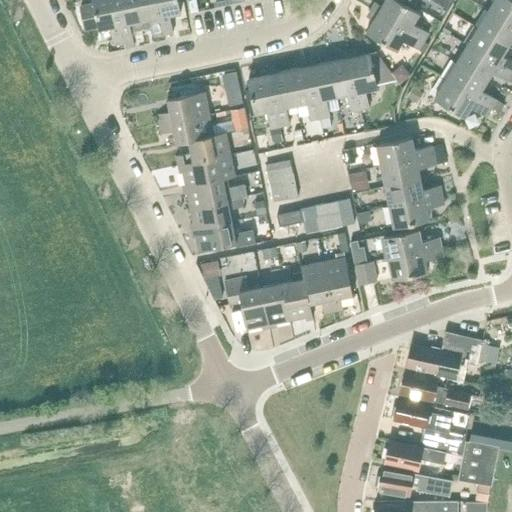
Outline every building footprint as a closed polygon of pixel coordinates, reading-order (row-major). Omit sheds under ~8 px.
[(115,46),(124,45),(115,0),(94,0),(96,5),(82,7),(87,31),(100,28),(101,31),(112,29),(115,46)] [(131,33),(143,30),(136,0),(115,0),(124,45),(133,43),(131,33)] [(157,0),(136,0),(143,30),(153,28),(155,38),(164,36),(157,0)] [(157,0),(164,36),(165,36),(174,34),(170,16),(182,14),(179,0),(157,0)] [(373,11),(424,43),(429,36),(413,26),(420,16),(393,0),(387,0),(383,8),(377,4),(373,11)] [(511,0),(497,0),(490,11),(511,25),(511,0)] [(420,50),(424,43),(373,11),(369,18),(374,21),(367,31),(398,51),(404,41),(420,50)] [(511,25),(490,11),(479,29),(511,48),(511,45),(511,25)] [(511,61),(505,57),(511,48),(479,29),(469,46),(511,72),(511,61)] [(509,83),(511,78),(511,72),(469,46),(457,64),(489,82),(494,73),(509,83)] [(350,52),(349,52),(361,111),(371,109),(367,91),(378,89),(378,87),(396,83),(375,53),(358,56),(357,50),(350,52)] [(351,113),(361,111),(349,52),(340,54),(342,60),(330,63),(337,97),(348,95),(351,113)] [(337,97),(330,63),(319,65),(317,59),(309,60),(321,119),(330,117),(331,117),(327,99),(337,97)] [(311,121),(321,119),(309,60),(302,62),(303,68),(290,70),(297,105),(308,103),(311,121)] [(483,92),(489,82),(457,64),(447,81),(493,110),(494,108),(501,113),(506,105),(499,100),(498,102),(483,92)] [(297,105),(290,70),(278,73),(277,67),(269,68),(282,127),(291,125),(288,107),(297,105)] [(409,77),(402,67),(393,74),(400,84),(409,77)] [(281,127),(282,127),(269,68),(261,70),(262,76),(250,79),(257,113),(268,111),(272,129),(281,127)] [(488,118),(493,110),(447,81),(435,99),(466,119),(473,108),(488,118)] [(424,93),(415,87),(409,97),(418,103),(424,93)] [(241,91),(231,93),(234,105),(244,103),(241,91)] [(161,125),(211,115),(207,93),(170,101),(172,113),(159,115),(161,125)] [(243,108),(231,110),(234,127),(246,124),(243,108)] [(215,137),(215,135),(211,116),(211,115),(161,125),(163,135),(175,133),(178,146),(189,143),(215,137)] [(330,117),(321,119),(323,128),(332,127),(330,117)] [(272,129),(270,130),(273,142),(284,140),(281,127),(272,129)] [(301,130),(295,131),(297,141),(303,140),(301,130)] [(232,156),(228,134),(228,133),(215,135),(215,137),(189,143),(192,154),(177,157),(179,166),(232,156)] [(382,166),(435,155),(433,145),(415,149),(413,139),(378,146),(382,166)] [(443,143),(433,145),(435,155),(445,153),(443,143)] [(343,150),(347,166),(355,164),(352,148),(343,150)] [(445,153),(435,155),(435,156),(437,165),(447,163),(445,153)] [(437,165),(435,156),(435,155),(382,166),(386,186),(421,179),(419,169),(437,165)] [(223,181),(223,180),(221,174),(235,171),(232,156),(179,166),(180,172),(183,172),(186,186),(186,188),(223,181)] [(270,177),(294,172),(292,160),(268,164),(270,177)] [(371,189),(367,171),(350,174),(354,192),(371,189)] [(272,189),(297,185),(294,172),(270,177),(272,189)] [(231,187),(229,179),(229,178),(223,180),(223,181),(186,188),(186,186),(183,187),(184,194),(188,193),(191,210),(242,199),(242,198),(249,197),(246,185),(231,187)] [(424,190),(422,179),(421,179),(386,186),(390,206),(443,195),(441,186),(424,190)] [(275,201),(299,197),(297,185),(272,189),(275,201)] [(445,205),(443,196),(443,195),(390,206),(395,228),(430,220),(428,208),(445,205)] [(233,223),(233,222),(231,209),(243,207),(242,199),(191,210),(194,224),(191,224),(192,232),(233,223)] [(343,225),(355,223),(351,199),(338,202),(343,225)] [(266,213),(264,202),(256,203),(259,215),(266,213)] [(330,228),(343,225),(338,202),(325,204),(330,228)] [(318,230),(330,228),(325,204),(313,206),(318,230)] [(307,232),(318,230),(313,206),(303,208),(307,232)] [(280,226),(303,221),(301,211),(278,215),(280,226)] [(254,230),(236,233),(233,223),(192,232),(194,239),(197,238),(200,252),(237,245),(237,247),(256,243),(254,230)] [(390,259),(443,248),(441,238),(423,242),(421,231),(386,238),(390,259)] [(347,258),(345,253),(350,252),(345,233),(338,235),(342,253),(336,254),(338,260),(324,263),(335,312),(345,310),(343,298),(355,296),(347,258)] [(358,240),(351,242),(356,264),(368,261),(365,247),(359,248),(358,240)] [(306,241),(297,242),(299,251),(308,250),(306,241)] [(276,247),(264,250),(266,258),(278,255),(276,247)] [(443,248),(390,259),(394,280),(429,273),(427,262),(445,258),(443,248)] [(256,265),(253,251),(239,254),(242,268),(256,265)] [(205,277),(216,275),(214,261),(203,264),(205,277)] [(374,262),(356,266),(360,285),(378,281),(374,262)] [(326,314),(335,312),(324,263),(302,267),(305,280),(310,306),(313,305),(324,303),(326,314)] [(310,306),(305,280),(294,282),(291,269),(281,271),(292,321),(307,318),(308,321),(316,320),(313,305),(310,306)] [(278,324),(292,321),(281,271),(273,273),(275,285),(262,288),(271,329),(279,328),(278,324)] [(271,329),(262,288),(251,290),(248,278),(226,282),(231,311),(243,308),(248,331),(263,328),(265,330),(271,329)] [(502,312),(488,316),(492,329),(506,325),(502,312)] [(413,344),(408,366),(437,373),(456,378),(460,361),(478,366),(483,342),(447,333),(442,351),(440,350),(441,348),(433,346),(432,348),(413,344)] [(449,389),(436,386),(438,378),(406,371),(401,393),(432,401),(445,404),(468,410),(472,393),(449,388),(449,389)] [(511,397),(497,400),(499,414),(511,411),(511,397)] [(453,417),(429,412),(430,405),(400,399),(395,420),(425,427),(421,446),(462,455),(466,436),(449,433),(453,417)] [(511,447),(511,414),(495,416),(494,424),(474,420),(470,442),(467,441),(459,479),(492,486),(500,448),(511,451),(511,447)] [(421,462),(443,467),(447,454),(391,440),(386,462),(418,470),(421,462)] [(411,485),(417,486),(417,491),(451,496),(454,480),(432,476),(414,473),(414,474),(383,469),(379,490),(410,496),(411,485)] [(489,487),(480,485),(477,499),(487,501),(489,487)] [(458,511),(458,500),(431,501),(376,501),(375,511),(458,511)] [(466,501),(466,511),(478,511),(487,511),(487,502),(466,501)]
